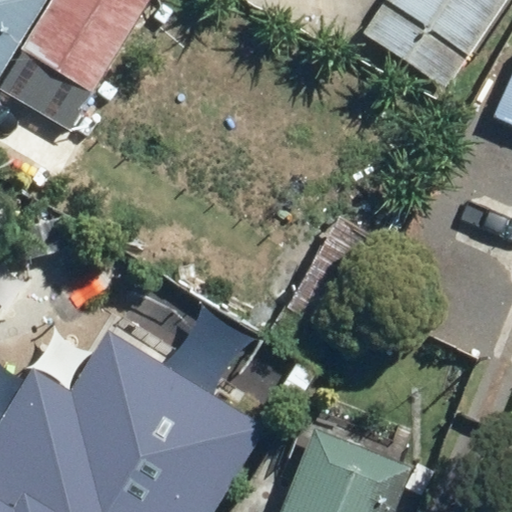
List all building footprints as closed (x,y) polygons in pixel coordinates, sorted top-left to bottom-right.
[(0,0),(0,67),(42,0),(0,0)] [(88,96),(147,0),(49,0),(47,4),(17,52),(88,96)] [(507,0),(381,0),(356,41),(447,98),(507,0)] [(61,162),(35,146),(18,173),(44,189),(50,179),(58,185),(64,175),(56,170),(61,162)] [(0,325),(22,287),(0,274),(0,325)] [(211,511),(260,432),(101,336),(65,394),(28,372),(0,417),(0,511),(211,511)] [(393,511),(411,469),(312,429),(277,511),(393,511)]
